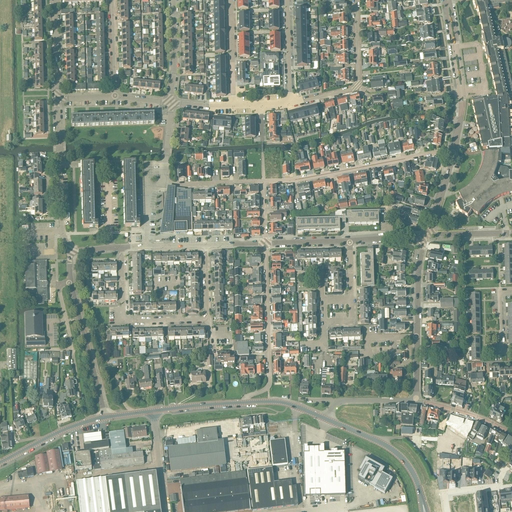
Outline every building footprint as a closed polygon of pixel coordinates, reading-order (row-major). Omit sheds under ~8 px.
[(459,202),(456,204),(460,212),(461,212),(464,214),(468,217),(470,214),(472,211),(472,212),(473,212),(477,214),(478,215),(479,214),(480,212),(482,210),(485,207),(487,205),(489,203),(489,204),(489,203),(492,202),(492,201),(495,200),(495,199),(497,198),(498,198),(500,197),(503,196),(504,196),(507,195),(509,194),(510,194),(511,194),(511,172),(511,173),(511,171),(509,171),(507,168),(498,166),(498,164),(501,164),(501,161),(511,161),(510,157),(510,154),(510,152),(510,150),(511,149),(511,148),(509,98),(508,95),(511,94),(511,93),(511,85),(504,50),(507,49),(508,49),(509,48),(510,47),(511,46),(511,45),(511,44),(511,43),(511,42),(510,41),(510,40),(509,40),(508,39),(507,39),(506,39),(505,39),(496,41),(489,10),(489,6),(492,5),(493,9),(499,8),(499,4),(505,3),(506,6),(511,5),(511,0),(484,0),(483,0),(482,0),(474,0),(476,9),(478,9),(484,37),(483,37),(485,46),(485,47),(483,47),(483,49),(485,50),(486,51),(488,60),(489,60),(495,87),(497,97),(498,97),(498,100),(492,101),(490,98),(487,99),(488,102),(484,103),(483,100),(480,101),(476,101),(473,102),(477,124),(481,138),(483,149),(487,149),(488,152),(485,152),(485,159),(484,165),(481,171),(478,177),(477,179),(475,182),(474,182),(472,185),(470,187),(468,188),(465,190),(465,191),(463,192),(459,194),(461,198),(460,199),(459,199),(460,202),(459,202)] [(345,4),(345,1),(338,1),(334,2),(334,6),(336,6),(337,10),(347,10),(347,4),(345,4)] [(396,8),(396,2),(387,3),(389,13),(397,12),(402,10),(401,7),(396,8)] [(377,35),(369,35),(369,44),(372,44),(372,47),(380,47),(380,48),(385,48),(385,46),(380,44),(377,44),(377,35)] [(376,52),(370,52),(370,59),(377,58),(379,58),(379,52),(384,52),(384,49),(376,49),(376,52)] [(436,53),(436,52),(423,53),(424,60),(428,60),(436,59),(436,56),(436,55),(436,54),(436,53)] [(266,64),(274,64),(279,64),(279,61),(279,55),(278,53),(261,54),(261,64),(266,63),(266,64)] [(349,65),(349,60),(338,61),(338,65),(331,65),(331,68),(342,68),(342,65),(349,65)] [(240,65),(240,73),(246,73),(245,67),(248,66),(248,63),(244,63),(244,65),(240,65)] [(279,64),(274,64),(274,69),(272,69),(272,73),(263,73),(263,77),(279,77),(279,64)] [(343,71),(342,68),(331,68),(331,72),(338,72),(338,77),(349,77),(349,71),(343,71)] [(246,80),(246,73),(240,73),(240,82),(244,82),(244,84),(249,83),(248,80),(246,80)] [(373,81),(371,81),(372,89),(383,88),(383,87),(387,87),(386,76),(373,78),(373,81)] [(263,77),(264,87),(268,87),(268,86),(280,86),(280,84),(280,77),(279,77),(263,77)] [(311,80),(310,78),(304,80),(305,82),(307,91),(313,90),(311,80)] [(311,80),(313,90),(319,88),(317,79),(311,80)] [(307,91),(305,82),(299,83),(301,93),(307,91)] [(384,103),(383,96),(373,97),(373,104),(384,103)] [(330,118),(333,117),(329,101),(324,102),(326,109),(328,109),(329,113),(325,114),(327,121),(331,120),(330,118)] [(311,108),(313,117),(319,115),(317,106),(311,108)] [(297,121),(294,112),(289,113),(291,123),(297,121)] [(154,124),(154,114),(71,117),(71,127),(154,124)] [(436,124),(436,126),(443,127),(444,125),(444,123),(444,122),(438,121),(438,118),(431,117),(430,123),(436,124)] [(277,134),(270,134),(270,135),(269,135),(269,137),(270,137),(270,140),(272,140),(272,142),(275,142),(280,142),(280,137),(278,137),(278,134),(277,134)] [(378,145),(379,150),(381,157),(387,156),(385,144),(378,145)] [(363,153),(365,160),(366,160),(366,161),(368,161),(368,160),(371,159),(369,148),(363,149),(363,153)] [(352,151),(346,152),(349,163),(354,162),(353,155),(352,151)] [(300,173),(305,172),(302,153),(299,154),(301,165),(295,166),(296,171),(300,171),(300,173)] [(305,153),(302,153),(305,172),(310,171),(309,164),(307,164),(305,153)] [(31,164),(31,167),(41,167),(41,160),(38,160),(38,157),(32,157),(32,161),(33,161),(33,164),(31,164)] [(136,167),(135,162),(123,162),(125,226),(125,227),(134,227),(134,228),(136,227),(136,228),(140,227),(139,224),(139,222),(136,222),(134,222),(133,167),(136,167)] [(94,168),(94,163),(91,163),(81,163),(82,196),(83,228),(93,228),(93,229),(95,229),(98,229),(98,226),(98,223),(93,223),(91,168),(94,168)] [(199,170),(199,166),(194,166),(194,174),(197,174),(198,178),(204,178),(203,170),(199,170)] [(375,173),(371,174),(372,183),(379,182),(379,184),(382,184),(381,172),(378,173),(378,172),(375,172),(375,173)] [(425,183),(422,172),(415,173),(418,184),(425,183)] [(360,175),(362,187),(365,187),(364,185),(368,185),(366,174),(360,175)] [(362,187),(360,175),(354,176),(355,182),(356,186),(359,185),(360,187),(362,187)] [(346,192),(343,178),(340,179),(340,178),(338,178),(338,179),(337,180),(339,188),(342,188),(343,193),(346,192)] [(319,183),(320,190),(323,189),(323,188),(326,188),(329,187),(328,183),(325,183),(325,182),(324,182),(324,181),(321,181),(321,182),(319,183)] [(321,196),(320,190),(319,183),(316,183),(316,182),(314,183),(313,184),(314,192),(318,192),(319,197),(321,196)] [(309,184),(303,186),(305,197),(306,201),(309,200),(308,197),(311,197),(309,184)] [(429,187),(421,185),(419,192),(422,193),(422,195),(426,196),(429,187)] [(303,186),(297,187),(299,194),(300,198),(299,198),(300,201),(303,201),(302,197),(305,197),(303,186)] [(258,193),(258,187),(249,187),(249,191),(240,191),(240,195),(246,195),(246,194),(258,193)] [(162,194),(163,233),(187,233),(187,231),(192,231),(192,219),(191,219),(191,190),(185,190),(168,188),(167,194),(162,194)] [(211,193),(205,193),(205,201),(211,201),(211,203),(214,203),(214,196),(211,196),(211,193)] [(413,197),(412,202),(413,202),(412,204),(424,207),(424,204),(425,204),(426,201),(425,201),(425,200),(417,198),(413,197)] [(32,198),(32,208),(42,208),(42,201),(40,201),(40,198),(32,198)] [(402,211),(402,212),(411,215),(411,214),(413,214),(420,217),(421,214),(422,213),(422,211),(422,210),(412,207),(412,209),(404,206),(404,207),(402,211)] [(346,210),(335,212),(335,214),(336,217),(342,217),(343,224),(346,224),(346,214),(346,210)] [(287,217),(287,211),(277,211),(278,214),(270,214),(270,221),(282,221),(282,217),(287,217)] [(379,224),(379,213),(348,214),(348,225),(379,224)] [(419,219),(411,216),(410,218),(406,217),(405,221),(409,222),(417,225),(418,222),(419,222),(419,221),(419,220),(419,219)] [(340,231),(340,219),(297,221),(298,232),(340,231)] [(202,231),(201,223),(201,221),(198,221),(198,223),(193,223),(194,231),(202,231)] [(479,245),(476,246),(476,256),(484,256),(484,247),(479,248),(479,245)] [(484,247),(484,256),(492,256),(492,247),(492,245),(489,245),(489,247),(484,247)] [(374,254),(373,249),(368,249),(368,254),(361,254),(361,255),(362,255),(363,257),(362,257),(362,261),(361,261),(362,261),(362,285),(373,285),(372,254),(374,254)] [(436,251),(436,252),(432,251),(430,258),(430,259),(442,261),(443,253),(439,252),(436,251)] [(217,255),(214,255),(214,262),(222,262),(224,262),(224,255),(224,252),(217,252),(217,255)] [(298,261),(304,260),(304,252),(297,252),(294,252),(294,260),(298,260),(298,261)] [(132,256),(132,262),(141,262),(140,256),(144,256),(143,253),(135,253),(136,256),(132,256)] [(198,254),(192,254),(192,262),(195,262),(195,265),(201,265),(201,257),(198,257),(198,254)] [(153,255),(153,260),(155,260),(155,263),(161,263),(161,255),(155,255),(153,255)] [(260,263),(260,256),(252,256),(249,256),(249,260),(248,260),(247,261),(247,262),(247,263),(248,264),(249,264),(249,267),(257,267),(257,264),(260,263)] [(45,268),(45,262),(27,262),(27,266),(25,266),(25,289),(29,289),(29,294),(28,294),(28,301),(37,301),(37,300),(46,300),(46,282),(46,280),(46,268),(45,268)] [(428,263),(427,271),(434,272),(437,273),(438,264),(435,264),(428,263)] [(98,275),(98,273),(98,264),(92,265),(92,268),(89,268),(89,274),(92,274),(92,275),(96,275),(98,275)] [(397,266),(397,265),(392,266),(392,267),(397,267),(397,274),(405,273),(405,266),(397,266)] [(479,269),(476,269),(477,280),(485,279),(485,271),(479,271),(479,269)] [(485,271),(485,279),(493,279),(493,271),(493,269),(490,269),(490,271),(485,271)] [(333,274),(333,281),(342,281),(341,274),(340,274),(340,271),(331,271),(331,274),(333,274)] [(435,275),(427,275),(427,283),(433,283),(433,279),(435,279),(435,275)] [(405,286),(405,276),(398,276),(398,282),(395,282),(395,286),(398,286),(398,287),(401,286),(405,286)] [(511,284),(511,277),(503,278),(503,281),(506,281),(506,285),(511,284)] [(427,287),(427,296),(438,296),(438,293),(433,293),(433,287),(427,287)] [(93,302),(99,301),(99,293),(99,291),(96,291),(96,293),(92,293),(92,292),(89,292),(89,298),(92,298),(93,302)] [(261,305),(261,298),(253,298),(253,301),(252,300),(248,300),(248,306),(256,306),(256,305),(261,305)] [(460,299),(440,300),(440,301),(440,308),(453,308),(453,309),(461,309),(460,299)] [(133,313),(139,313),(139,304),(133,305),(133,302),(130,302),(130,310),(133,310),(133,313)] [(432,321),(437,321),(437,318),(439,318),(439,314),(439,311),(428,311),(428,318),(432,318),(432,321)] [(35,314),(35,313),(31,313),(31,314),(25,314),(26,338),(26,337),(26,340),(26,346),(44,346),(44,339),(44,337),(42,337),(42,314),(35,314)] [(369,325),(369,315),(361,316),(361,322),(361,325),(369,325)] [(396,324),(396,321),(391,321),(391,327),(396,327),(396,331),(405,330),(404,329),(405,328),(404,327),(404,324),(396,324)] [(110,337),(116,337),(116,329),(110,329),(110,332),(107,332),(107,341),(110,341),(110,337)] [(317,338),(316,332),(308,332),(308,338),(307,338),(307,341),(313,341),(313,338),(317,338)] [(428,332),(428,338),(433,338),(433,342),(446,342),(446,337),(438,337),(438,338),(436,338),(436,332),(428,332)] [(281,336),(273,336),(273,343),(281,342),(284,342),(284,337),(288,337),(288,334),(282,334),(282,335),(281,336)] [(263,343),(262,335),(254,335),(255,344),(263,343)] [(471,341),(471,347),(480,347),(480,338),(471,339),(469,339),(469,342),(471,341)] [(247,342),(237,343),(237,352),(238,355),(249,355),(249,351),(248,351),(247,342)] [(15,351),(7,351),(8,371),(16,370),(15,351)] [(219,363),(223,363),(223,352),(217,353),(217,360),(214,360),(214,366),(219,366),(219,363)] [(229,352),(223,352),(223,363),(227,363),(227,366),(234,366),(234,356),(229,356),(229,352)] [(33,356),(25,356),(25,362),(24,362),(24,379),(37,379),(37,362),(33,362),(33,356)] [(368,370),(368,364),(368,360),(360,360),(360,370),(368,370)] [(143,369),(144,373),(144,379),(145,382),(146,389),(152,388),(151,381),(148,381),(148,378),(149,378),(148,367),(143,367),(144,369),(143,369)] [(339,369),(338,373),(341,373),(340,384),(345,384),(346,373),(347,369),(342,369),(339,369)] [(157,385),(155,385),(155,389),(158,388),(158,389),(163,388),(161,375),(162,375),(162,372),(162,370),(155,371),(157,385)] [(335,370),(322,370),(321,388),(322,388),(322,395),(334,396),(335,370)] [(205,383),(204,373),(191,373),(192,383),(205,383)] [(367,376),(367,383),(379,382),(379,376),(378,376),(378,374),(377,373),(375,373),(374,374),(374,376),(367,376)] [(471,384),(477,384),(477,375),(473,375),(472,373),(469,374),(469,380),(471,380),(471,384)] [(172,374),(166,375),(166,377),(167,388),(174,387),(173,380),(172,374)] [(65,384),(66,392),(75,390),(74,385),(76,385),(76,380),(73,381),(73,377),(69,378),(70,384),(65,384)] [(136,383),(136,377),(129,378),(129,381),(125,382),(126,385),(127,391),(134,390),(133,383),(136,383)] [(466,382),(455,379),(454,384),(454,389),(465,392),(466,387),(466,382)] [(425,388),(424,398),(432,398),(433,380),(431,380),(425,380),(425,388)] [(309,382),(301,382),(301,385),(300,385),(300,388),(300,393),(301,394),(302,394),(308,395),(308,387),(309,382)] [(75,390),(66,392),(67,394),(63,395),(63,393),(60,394),(60,402),(59,402),(59,404),(65,403),(64,399),(76,397),(75,390)] [(454,394),(453,397),(462,400),(464,394),(455,391),(454,394)] [(462,400),(453,397),(452,404),(462,407),(464,400),(462,400)] [(401,405),(401,414),(401,425),(412,426),(413,414),(416,415),(417,407),(408,406),(408,407),(402,406),(402,404),(401,405)] [(61,415),(61,416),(65,414),(64,408),(63,408),(62,405),(57,407),(58,410),(59,409),(61,415)] [(428,407),(422,406),(421,411),(422,411),(419,426),(424,426),(428,407)] [(493,410),(490,416),(496,419),(501,408),(497,406),(495,410),(493,410)] [(435,410),(430,408),(428,418),(431,419),(431,421),(432,422),(430,429),(436,429),(438,423),(440,412),(435,411),(435,410)] [(501,408),(496,419),(501,422),(503,418),(505,415),(503,414),(505,410),(501,408)] [(18,410),(16,410),(16,413),(16,418),(21,428),(25,427),(21,419),(20,420),(19,417),(18,410)] [(28,410),(24,410),(24,414),(26,419),(28,425),(37,421),(35,418),(36,417),(35,415),(34,415),(32,412),(28,414),(28,410)] [(450,426),(460,434),(464,420),(449,415),(446,425),(450,426)] [(474,423),(464,420),(460,434),(467,438),(471,432),(474,423)] [(472,432),(471,433),(475,436),(477,433),(481,425),(476,423),(472,432)] [(145,427),(124,430),(124,431),(125,439),(131,438),(131,437),(133,437),(133,438),(140,437),(140,436),(146,435),(145,427)] [(485,428),(481,427),(477,436),(484,438),(487,430),(487,429),(486,428),(485,428)] [(198,444),(168,448),(171,472),(220,466),(225,465),(223,441),(218,442),(216,429),(196,431),(198,444)] [(124,431),(109,433),(111,449),(111,451),(126,449),(125,439),(124,431)] [(495,438),(493,442),(497,445),(499,445),(500,442),(499,442),(502,434),(497,432),(495,438)] [(1,437),(2,443),(11,442),(11,434),(4,435),(5,436),(1,437)] [(100,434),(83,437),(84,445),(102,443),(100,434)] [(507,436),(502,434),(499,442),(500,442),(503,444),(507,436)] [(488,445),(487,447),(485,452),(488,454),(493,443),(493,442),(495,438),(494,438),(494,437),(492,437),(490,437),(489,439),(487,445),(488,445)] [(511,439),(509,437),(503,446),(502,449),(503,450),(504,451),(506,451),(506,450),(507,451),(507,450),(508,451),(508,452),(509,453),(510,454),(511,452),(511,451),(511,439)] [(287,465),(284,440),(269,442),(272,467),(287,465)] [(12,448),(11,442),(2,443),(3,450),(3,452),(6,452),(6,450),(12,448)] [(91,444),(83,445),(83,447),(84,452),(89,452),(89,451),(109,449),(108,442),(91,444)] [(307,446),(303,446),(303,454),(305,497),(345,495),(344,452),(337,453),(337,451),(330,451),(330,453),(324,453),(323,446),(319,446),(320,448),(318,448),(307,448),(307,447),(307,446)] [(112,456),(111,456),(112,468),(144,464),(142,452),(133,453),(132,448),(126,449),(111,451),(112,456)] [(111,449),(91,451),(94,471),(112,468),(111,456),(112,456),(111,451),(111,449)] [(47,455),(35,457),(35,459),(36,464),(37,474),(61,470),(60,464),(58,451),(47,453),(47,455)] [(74,454),(73,454),(75,464),(75,470),(92,468),(91,464),(89,452),(84,452),(84,453),(74,454)] [(385,469),(366,458),(359,471),(362,472),(358,479),(370,485),(385,494),(393,479),(383,474),(385,469)] [(21,472),(18,473),(18,476),(19,479),(22,478),(34,476),(33,470),(33,468),(26,469),(27,471),(21,472)] [(272,468),(247,471),(252,511),(298,505),(296,487),(292,487),(291,481),(284,482),(274,483),(272,468)] [(462,471),(462,475),(466,475),(466,482),(472,482),(472,472),(466,472),(466,469),(462,468),(462,471)] [(472,472),(472,482),(478,482),(478,476),(478,475),(482,475),(482,469),(478,469),(477,472),(472,472)] [(440,471),(439,477),(443,478),(443,484),(449,485),(450,472),(444,472),(444,471),(440,471)] [(182,480),(180,480),(181,488),(180,488),(183,511),(231,511),(232,511),(236,511),(250,510),(245,472),(182,480)] [(450,472),(449,485),(455,485),(455,478),(456,478),(460,478),(460,472),(456,472),(455,472),(450,472)] [(105,479),(77,483),(80,511),(160,511),(160,507),(159,501),(157,483),(156,473),(121,477),(125,511),(109,511),(105,479)] [(125,511),(121,477),(105,479),(109,511),(125,511)] [(28,496),(0,498),(0,511),(29,508),(28,496)]
